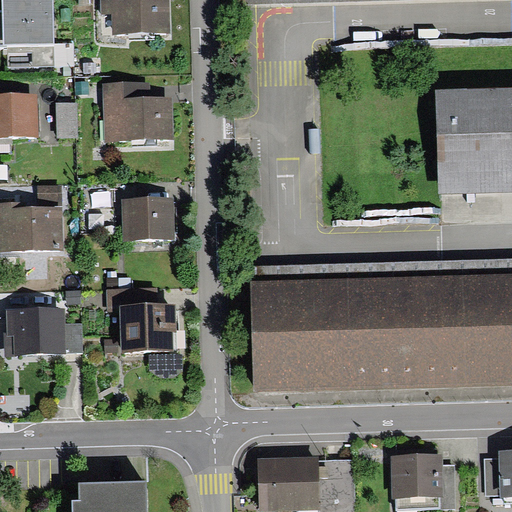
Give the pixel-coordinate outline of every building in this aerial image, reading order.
[(28,0),(0,1),(0,5),(3,55),(51,52),(48,0),(28,0)] [(97,0),(98,24),(116,24),(116,42),(167,42),(166,0),(97,0)] [(175,148),(173,101),(143,102),(143,87),(101,88),(103,150),(175,148)] [(82,136),(81,101),(41,102),(42,137),(82,136)] [(511,102),(430,106),(434,202),(511,198),(511,102)] [(0,105),(0,146),(35,144),(32,104),(0,105)] [(120,209),(121,249),(169,249),(168,209),(120,209)] [(0,213),(0,261),(60,258),(57,210),(0,213)] [(511,279),(252,289),(256,403),(511,394),(511,279)] [(60,356),(79,356),(79,306),(69,306),(69,326),(60,326),(60,356)] [(120,315),(123,363),(169,361),(167,313),(120,315)] [(5,316),(5,363),(60,363),(60,356),(60,326),(60,316),(5,316)] [(500,497),(501,502),(511,501),(511,454),(499,455),(499,461),(500,497)] [(393,460),(394,511),(442,510),(441,468),(441,459),(393,460)] [(354,511),(353,460),(319,461),(320,511),(354,511)] [(258,463),(259,511),(320,511),(319,461),(258,463)] [(499,461),(485,461),(486,498),(500,497),(499,461)] [(454,468),(441,468),(442,510),(455,510),(454,468)] [(146,511),(146,490),(78,491),(79,507),(71,507),(71,511),(146,511)]
